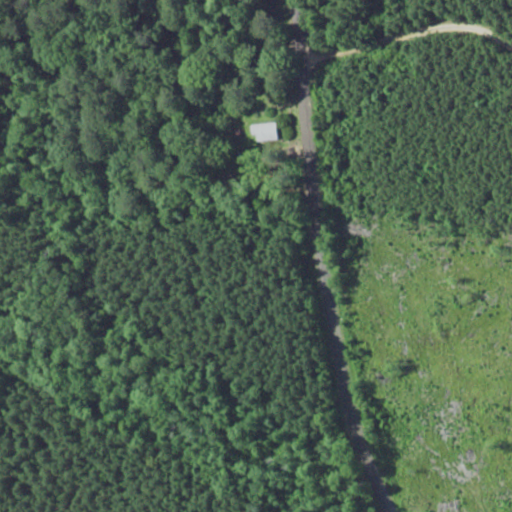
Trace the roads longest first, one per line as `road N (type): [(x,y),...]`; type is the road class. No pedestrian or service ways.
road 1 (residential): [(390,511),(349,413),(317,242),(294,0)]
road 2 (residential): [(302,69),(424,34),(475,29),(511,52)]
